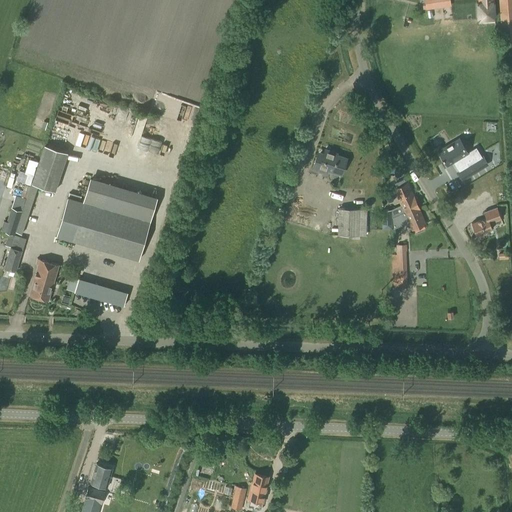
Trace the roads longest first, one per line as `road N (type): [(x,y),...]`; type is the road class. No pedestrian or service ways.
road 1 (tertiary): [(511,435),(0,414)]
road 2 (unclassified): [(488,354),(0,336)]
road 3 (unclassified): [(488,354),(482,287),(370,87),(355,0)]
